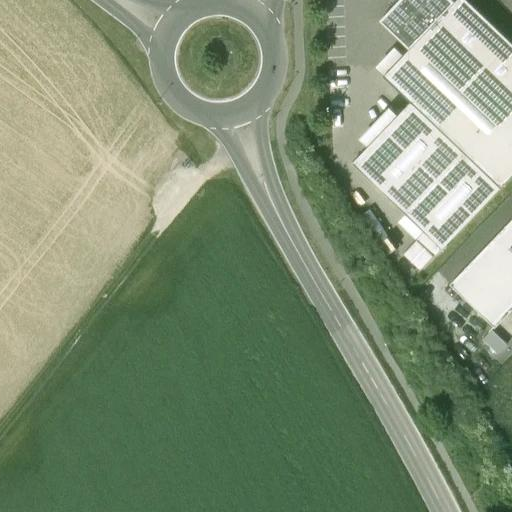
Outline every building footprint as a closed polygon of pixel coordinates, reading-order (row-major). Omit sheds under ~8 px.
[(454,0),(398,0),(380,20),(409,48),(455,1),(454,0)] [(511,175),(511,41),(468,0),(455,0),(455,1),(409,48),(384,75),(411,101),(501,187),(511,175)] [(501,187),(411,101),(353,162),(406,213),(398,222),(416,239),(402,254),(420,271),(501,187)] [(511,219),(450,284),(495,327),(511,309),(511,219)] [(507,344),(492,329),(483,339),(498,353),(507,344)]
